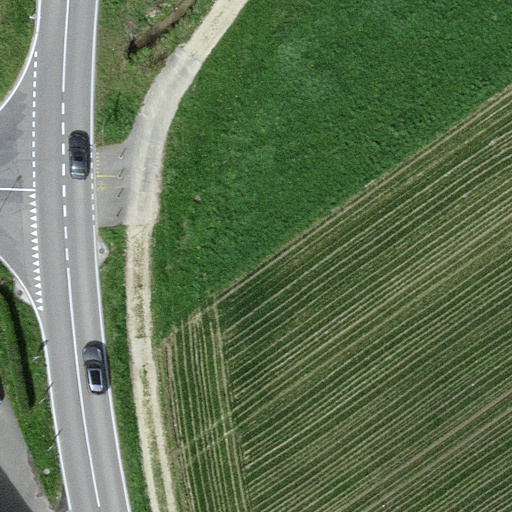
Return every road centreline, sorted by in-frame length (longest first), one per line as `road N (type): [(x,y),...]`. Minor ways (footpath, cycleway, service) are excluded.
road 1 (tertiary): [(101,511),(80,398),(62,188)]
road 2 (tertiary): [(62,188),(70,0)]
